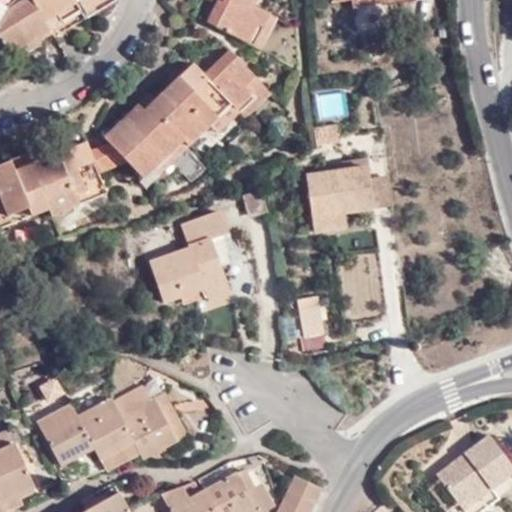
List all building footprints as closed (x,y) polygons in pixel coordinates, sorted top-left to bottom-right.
[(16,0),(4,9),(0,15),(0,24),(8,10),(22,3),(19,0),(16,0)] [(0,0),(0,15),(4,9),(16,0),(0,0)] [(0,37),(7,50),(37,32),(40,33),(35,22),(44,17),(33,0),(26,0),(22,3),(8,10),(0,24),(0,37)] [(33,0),(44,17),(50,28),(54,36),(110,0),(33,0)] [(266,11),(253,4),(247,1),(245,0),(222,0),(222,2),(217,0),(215,0),(206,20),(253,45),(263,25),(260,22),(266,11)] [(260,48),(275,15),(266,11),(260,22),(263,25),(253,45),(260,48)] [(40,33),(50,28),(44,17),(35,22),(40,33)] [(7,50),(13,59),(40,41),(37,32),(7,50)] [(225,60),(233,53),(228,48),(221,56),(225,60)] [(248,88),(257,79),(233,53),(225,60),(221,56),(203,73),(232,103),(236,106),(252,91),(248,88)] [(203,73),(196,65),(192,61),(155,96),(142,108),(138,104),(105,135),(105,136),(106,138),(118,151),(142,176),(182,139),(188,144),(207,125),(232,103),(203,73)] [(241,112),(245,115),(268,91),(257,79),(248,88),(252,91),(236,106),(241,112)] [(142,108),(155,96),(150,92),(138,104),(142,108)] [(320,116),(346,115),(345,92),(319,93),(320,116)] [(216,135),(241,112),(236,106),(232,103),(207,125),(216,135)] [(314,127),(316,144),(339,142),(337,124),(314,127)] [(97,172),(118,151),(106,138),(105,136),(90,152),(97,172)] [(0,225),(8,222),(5,214),(28,206),(30,215),(48,208),(50,214),(105,193),(97,172),(90,152),(86,142),(57,153),(55,148),(34,156),(35,161),(13,170),(9,159),(0,162),(0,225)] [(35,161),(34,156),(32,151),(9,159),(13,170),(35,161)] [(344,171),(369,169),(368,161),(343,162),(344,171)] [(373,211),(372,208),(369,177),(369,169),(344,171),(305,174),(310,217),(342,214),(373,211)] [(372,208),(393,207),(389,176),(369,177),(372,208)] [(264,207),(253,177),(235,185),(246,214),(264,207)] [(5,214),(8,222),(30,215),(28,206),(5,214)] [(210,237),(229,230),(221,209),(181,224),(188,247),(149,261),(162,298),(181,292),(202,283),(206,294),(207,298),(230,290),(220,263),(214,265),(210,258),(217,256),(210,237)] [(343,229),(342,214),(310,217),(311,231),(343,229)] [(233,229),(229,230),(210,237),(217,256),(224,253),(240,248),(233,229)] [(153,255),(175,245),(170,234),(148,244),(153,255)] [(224,253),(217,256),(220,263),(226,261),(224,253)] [(220,263),(217,256),(210,258),(214,265),(220,263)] [(202,283),(181,292),(185,301),(206,294),(202,283)] [(298,298),(300,306),(319,303),(317,293),(298,298)] [(319,303),(300,306),(304,330),(322,328),(319,303)] [(322,328),(304,330),(306,347),(325,344),(322,328)] [(35,372),(47,396),(62,389),(55,374),(50,376),(36,371),(35,372)] [(93,447),(100,459),(133,441),(139,452),(141,457),(176,438),(154,394),(149,397),(142,383),(78,415),(71,403),(37,421),(59,464),(93,447)] [(163,389),(154,394),(176,438),(187,432),(163,389)] [(0,510),(2,509),(0,505),(0,501),(17,493),(35,486),(7,428),(0,431),(0,510)] [(511,472),(511,468),(488,437),(436,476),(462,511),(511,472)] [(133,441),(100,459),(105,470),(139,452),(133,441)] [(248,489),(254,485),(244,466),(236,470),(248,489)] [(261,481),(254,485),(248,489),(236,470),(203,488),(190,495),(184,484),(160,493),(170,511),(257,511),(273,503),(261,481)] [(310,511),(323,487),(294,474),(275,511),(310,511)] [(197,477),(184,484),(190,495),(203,488),(197,477)] [(130,511),(118,491),(95,504),(89,494),(80,500),(85,509),(79,511),(130,511)] [(0,501),(0,505),(2,509),(22,501),(17,493),(0,501)]
